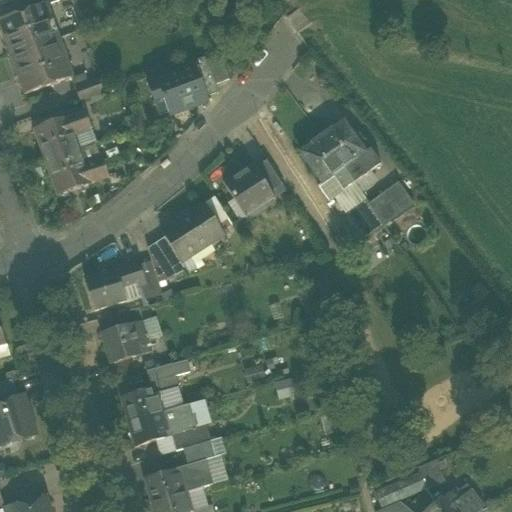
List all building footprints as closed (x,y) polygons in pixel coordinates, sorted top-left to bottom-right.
[(26,0),(31,11),(47,5),(59,1),(58,0),(26,0)] [(0,21),(0,24),(12,58),(60,41),(47,5),(31,11),(0,21)] [(73,78),(60,41),(12,58),(25,95),(73,78)] [(206,62),(211,74),(215,84),(228,78),(220,57),(206,62)] [(169,114),(170,116),(194,107),(192,103),(207,97),(200,79),(195,65),(148,84),(155,102),(163,99),(169,114)] [(219,93),(215,84),(211,74),(200,79),(207,97),(219,93)] [(77,89),(81,101),(105,93),(100,81),(77,89)] [(163,99),(155,102),(160,117),(169,114),(163,99)] [(45,163),(81,150),(76,137),(93,131),(86,112),(34,131),(45,163)] [(139,114),(123,119),(128,132),(143,127),(139,114)] [(321,138),(344,171),(366,155),(344,123),(332,132),(331,131),(321,137),(322,138),(321,138)] [(97,144),(93,131),(76,137),(81,150),(97,144)] [(300,155),(321,186),(322,186),(344,171),(321,138),(311,145),(312,146),(300,155)] [(97,144),(81,150),(86,164),(102,158),(97,144)] [(110,179),(102,158),(86,164),(81,150),(45,163),(57,198),(110,179)] [(370,151),(366,155),(344,171),(354,185),(371,173),(381,166),(370,151)] [(256,169),(271,193),(282,185),(267,162),(256,169)] [(224,185),(242,214),(272,196),(271,193),(256,169),(254,166),(224,185)] [(354,185),(344,171),(322,186),(321,186),(318,188),(328,203),(334,199),(354,185)] [(371,173),(354,185),(361,195),(379,183),(371,173)] [(398,184),(369,205),(385,228),(414,207),(398,184)] [(354,185),(334,199),(344,214),(365,200),(361,195),(354,185)] [(214,198),(203,206),(221,233),(232,226),(214,198)] [(364,243),(385,228),(369,205),(365,200),(344,214),(364,243)] [(167,243),(181,265),(224,237),(221,233),(203,206),(161,233),(164,238),(167,243)] [(151,263),(156,281),(170,272),(155,250),(167,243),(164,238),(147,249),(151,263)] [(155,250),(170,272),(181,265),(167,243),(155,250)] [(118,272),(125,293),(141,288),(146,286),(140,266),(138,261),(115,268),(116,272),(118,272)] [(151,263),(140,266),(146,286),(141,288),(145,300),(161,295),(156,281),(151,263)] [(86,282),(96,312),(128,303),(125,293),(118,272),(116,272),(86,282)] [(333,305),(327,281),(315,284),(322,308),(333,305)] [(490,294),(480,283),(470,291),(480,303),(490,294)] [(299,298),(305,317),(318,313),(312,294),(299,298)] [(283,318),(279,303),(268,306),(272,321),(283,318)] [(163,337),(156,319),(143,323),(149,342),(163,337)] [(143,323),(132,326),(142,357),(153,353),(149,342),(143,323)] [(103,336),(113,366),(136,358),(142,357),(132,326),(103,336)] [(0,348),(0,359),(10,356),(6,346),(0,348)] [(113,366),(117,379),(140,371),(136,358),(113,366)] [(187,361),(170,367),(173,378),(190,373),(187,361)] [(261,366),(244,371),(248,385),(266,380),(261,366)] [(148,373),(153,391),(175,384),(173,378),(170,367),(148,373)] [(298,396),(293,378),(274,384),(279,401),(298,396)] [(0,385),(0,404),(17,399),(12,381),(0,385)] [(182,408),(175,384),(153,391),(155,396),(159,395),(164,413),(182,408)] [(121,400),(128,424),(164,413),(159,395),(155,396),(153,391),(121,400)] [(0,446),(3,446),(16,442),(34,436),(22,397),(17,399),(0,404),(0,446)] [(205,402),(189,406),(195,429),(205,426),(212,424),(205,402)] [(182,408),(164,413),(128,424),(127,424),(135,449),(156,442),(171,437),(196,430),(195,429),(189,406),(182,408)] [(337,411),(320,415),(326,435),(342,431),(337,411)] [(171,437),(176,453),(183,451),(210,443),(205,426),(195,429),(196,430),(171,437)] [(171,437),(156,442),(160,458),(176,453),(171,437)] [(222,440),(210,443),(215,459),(220,457),(226,455),(222,440)] [(3,446),(7,458),(20,454),(16,442),(3,446)] [(183,451),(188,467),(205,462),(212,486),(228,481),(220,457),(215,459),(210,443),(183,451)] [(420,473),(427,489),(445,481),(440,471),(448,468),(444,460),(419,470),(420,473)] [(189,473),(182,475),(187,493),(203,489),(212,486),(205,462),(188,467),(189,473)] [(144,480),(151,504),(187,493),(182,475),(178,476),(177,471),(144,480)] [(373,494),(380,510),(427,489),(420,473),(373,494)] [(203,489),(187,493),(193,511),(208,507),(203,489)] [(457,511),(466,505),(462,499),(456,492),(430,511),(457,511)] [(192,511),(193,511),(187,493),(151,504),(153,511),(192,511)] [(470,493),(462,499),(466,505),(457,511),(478,511),(482,509),(470,493)] [(2,510),(2,511),(50,511),(46,498),(2,510)]
